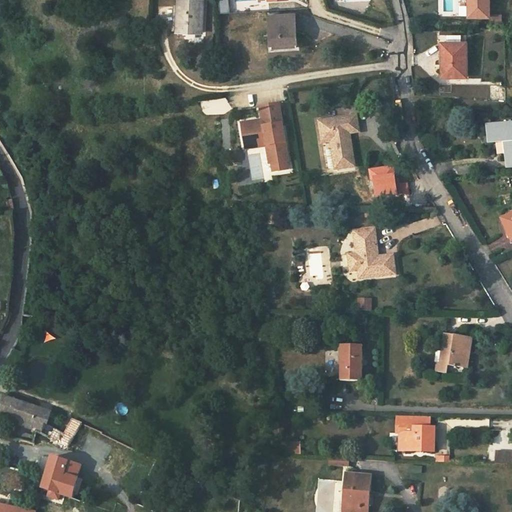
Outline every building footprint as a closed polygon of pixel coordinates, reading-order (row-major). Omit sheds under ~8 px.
[(203,0),(178,0),(177,32),(202,33),(203,0)] [(487,0),(467,0),(468,16),(488,16),(487,0)] [(269,16),(271,46),(287,45),(287,49),(297,48),(295,14),(269,16)] [(493,14),(492,22),(503,23),(503,15),(493,14)] [(442,43),(443,77),(466,77),(466,43),(461,43),(461,35),(447,35),(447,43),(442,43)] [(293,161),(281,105),(262,108),(265,122),(265,124),(260,125),(259,123),(244,126),(248,145),(269,141),(270,147),(274,165),(293,161)] [(357,116),(319,122),(323,143),(331,142),(335,170),(355,167),(350,135),(359,133),(357,116)] [(511,122),(486,126),(488,142),(498,141),(498,139),(504,139),(504,141),(506,159),(511,158),(511,122)] [(269,141),(248,145),(250,152),(270,147),(269,141)] [(377,198),(408,194),(407,185),(399,186),(396,187),(396,180),(393,166),(370,170),(372,180),(375,179),(377,198)] [(245,198),(239,179),(224,183),(230,202),(245,198)] [(511,241),(511,214),(502,219),(511,241)] [(376,253),(378,253),(375,229),(354,232),(357,255),(349,256),(351,272),(359,271),(360,279),(395,275),(393,256),(379,258),(376,258),(376,253)] [(360,311),(374,311),(374,298),(360,298),(360,311)] [(448,366),(463,369),(466,351),(470,351),(472,339),(446,335),(443,352),(444,352),(442,364),(437,364),(436,373),(447,374),(448,366)] [(363,346),(342,346),(341,382),(363,382),(363,346)] [(58,443),(63,433),(47,425),(52,412),(39,408),(38,410),(14,400),(13,402),(3,398),(0,415),(21,422),(21,426),(31,430),(32,426),(38,428),(36,432),(58,443)] [(404,433),(404,452),(434,453),(435,428),(430,428),(430,418),(401,417),(401,434),(404,433)] [(74,439),(63,433),(58,443),(68,448),(74,439)] [(24,435),(23,441),(34,444),(36,438),(24,435)] [(303,454),(303,442),(291,441),(291,454),(303,454)] [(507,452),(498,451),(497,465),(507,465),(507,453),(507,452)] [(43,489),(44,489),(51,492),(49,498),(59,501),(61,495),(73,499),(79,479),(77,479),(82,467),(53,457),(43,489)] [(349,459),(331,458),(330,467),(334,466),(349,467),(349,459)] [(349,492),(347,511),(369,511),(372,475),(346,473),(344,491),(349,492)]
